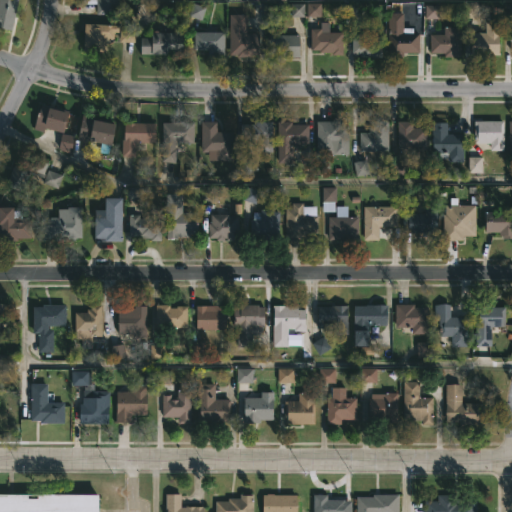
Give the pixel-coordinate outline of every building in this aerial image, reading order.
[(0,0),(20,0),(14,31),(0,27),(0,0)] [(119,0),(119,14),(98,14),(98,3),(83,3),(83,0),(119,0)] [(477,2),(460,3),(460,19),(477,18),(477,2)] [(188,16),(201,20),(205,7),(191,3),(188,16)] [(303,17),(303,4),(291,4),(290,17),(303,17)] [(438,5),(423,6),(424,19),(438,19),(438,5)] [(405,14),(405,32),(420,32),(420,53),(390,54),(389,13),(405,14)] [(260,32),(260,55),(233,54),(233,50),(223,50),(223,57),(210,57),(210,50),(197,50),(198,32),(231,33),(232,14),(248,14),(248,32),(260,32)] [(330,22),(330,31),(345,32),(344,52),(320,52),(320,49),(312,49),(312,29),(321,29),(321,22),(330,22)] [(472,53),(469,53),(469,32),(484,32),(484,22),(498,22),(498,53),(472,53)] [(120,25),(120,32),(116,32),(115,38),(108,38),(107,52),(84,50),(86,23),(120,25)] [(462,26),(462,55),(446,55),(446,53),(431,53),(432,34),(445,34),(445,26),(462,26)] [(185,32),(185,54),(154,54),(154,52),(143,51),(144,37),(155,38),(155,31),(185,32)] [(369,34),(369,36),(384,36),(384,57),(361,57),(361,54),(353,54),(353,33),(369,34)] [(274,58),(273,58),(272,35),(302,35),(302,58),(274,58)] [(71,111),(66,133),(46,127),(45,131),(36,129),(43,103),(71,111)] [(120,123),(115,145),(111,144),(108,154),(100,152),(103,142),(94,140),(94,143),(79,139),(85,114),(120,123)] [(218,126),(218,131),(235,132),(235,161),(210,160),(211,152),(203,152),(203,121),(218,121),(218,126)] [(251,143),(241,143),(242,124),(255,124),(255,121),(274,121),(274,143),(251,143)] [(293,122),(293,124),(310,124),(310,144),(292,144),(292,148),(294,148),(294,163),(279,163),(279,121),(293,122)] [(344,121),(344,125),(350,125),(349,155),(334,155),(334,148),(318,148),(319,121),(344,121)] [(389,151),(361,151),(362,132),(370,132),(370,126),(375,126),(376,121),(390,121),(389,151)] [(414,121),(414,128),(428,128),(428,149),(399,149),(399,121),(414,121)] [(483,143),(473,143),(473,121),(503,122),(503,143),(483,143)] [(132,156),(127,156),(128,122),(157,122),(157,142),(137,142),(137,156),(132,156)] [(177,142),(177,148),(179,148),(177,163),(164,161),(166,146),(164,146),(164,122),(195,122),(194,143),(177,142)] [(448,124),(448,134),(463,134),(463,163),(449,162),(449,158),(440,157),(440,153),(433,153),(433,122),(448,122),(448,124)] [(70,152),(73,136),(60,134),(58,150),(70,152)] [(52,161),(49,169),(63,175),(58,187),(43,181),(44,178),(30,173),(23,191),(7,185),(18,156),(32,161),(34,154),(52,161)] [(481,173),(481,157),(468,157),(467,173),(481,173)] [(355,176),(367,175),(365,161),(353,162),(355,176)] [(203,199),(216,202),(219,189),(206,186),(203,199)] [(126,200),(141,199),(141,187),(126,188),(126,200)] [(322,188),(321,212),(334,212),(334,188),(322,188)] [(184,193),(184,212),(200,211),(201,238),(168,238),(167,193),(184,193)] [(124,198),(124,241),(105,241),(105,237),(95,237),(95,217),(107,217),(107,198),(124,198)] [(474,205),(474,236),(464,235),(464,240),(444,240),(444,214),(446,214),(446,205),(451,205),(451,198),(458,198),(458,205),(474,205)] [(304,203),(304,206),(318,207),(318,216),(319,216),(319,233),(306,233),(305,238),(302,238),(302,241),(286,240),(286,208),(293,208),(293,203),(304,203)] [(349,206),(349,216),(359,216),(359,241),(329,240),(329,216),(337,217),(337,206),(349,206)] [(400,206),(399,227),(380,226),(380,240),(364,240),(365,206),(400,206)] [(0,207),(16,207),(16,210),(23,210),(23,218),(33,218),(32,238),(18,238),(18,241),(0,241),(0,207)] [(45,241),(45,225),(52,225),(52,217),(60,217),(60,209),(69,209),(69,207),(83,207),(82,241),(45,241)] [(405,233),(404,233),(404,213),(426,213),(426,207),(439,207),(438,233),(405,233)] [(272,209),(272,211),(281,211),(281,237),(252,236),(252,219),(254,219),(254,212),(262,212),(262,209),(272,209)] [(511,211),(511,238),(503,238),(503,235),(501,235),(501,232),(487,232),(487,211),(511,211)] [(141,214),(141,218),(162,218),(162,241),(131,241),(131,214),(141,214)] [(230,214),(230,217),(240,217),(240,241),(228,241),(228,238),(226,238),(226,240),(216,240),(216,238),(210,238),(210,223),(212,223),(212,214),(230,214)] [(67,305),(67,326),(49,326),(49,329),(54,330),(54,338),(52,338),(51,351),(38,350),(39,333),(33,333),(34,306),(44,307),(44,304),(67,305)] [(171,304),(171,308),(178,308),(178,306),(189,306),(189,327),(157,327),(157,304),(171,304)] [(260,305),(260,306),(266,306),(266,326),(263,326),(262,335),(253,335),(253,347),(238,347),(239,329),(236,329),(236,308),(242,308),(242,304),(260,305)] [(416,304),(416,307),(429,307),(429,334),(400,332),(400,327),(397,327),(397,304),(416,304)] [(452,305),(452,317),(470,317),(470,347),(453,346),(453,336),(440,336),(440,320),(435,320),(435,304),(452,305)] [(487,304),(487,307),(504,307),(504,327),(490,326),(490,346),(476,346),(477,304),(487,304)] [(91,337),(77,337),(77,312),(87,312),(87,309),(93,309),(93,305),(102,305),(102,336),(91,336),(91,337)] [(371,325),(372,346),(358,346),(358,331),(354,331),(355,305),(390,305),(390,325),(371,325)] [(148,306),(148,338),(133,338),(133,334),(119,333),(120,308),(148,306)] [(227,330),(198,330),(198,306),(227,306),(227,330)] [(289,346),(274,346),(276,306),(286,306),(286,309),(309,310),(309,328),(289,327),(289,346)] [(349,306),(349,334),(337,334),(337,330),(319,328),(319,306),(349,306)] [(311,344),(318,356),(330,349),(323,337),(311,344)] [(427,343),(416,342),(416,358),(427,359),(427,343)] [(113,359),(124,358),(123,345),(112,346),(113,359)] [(163,346),(149,346),(149,359),(163,359),(163,346)] [(0,372),(7,373),(8,355),(0,355),(0,372)] [(172,369),(172,382),(179,383),(179,389),(193,390),(193,424),(180,423),(180,417),(163,416),(164,394),(165,394),(165,383),(154,383),(154,369),(172,369)] [(252,383),(252,369),(236,369),(236,383),(252,383)] [(293,383),(293,369),(277,369),(277,383),(293,383)] [(317,383),(334,383),(334,369),(318,369),(317,383)] [(359,383),(375,383),(375,369),(360,369),(359,383)] [(93,371),(92,384),(95,384),(95,391),(111,391),(111,424),(80,423),(81,397),(85,398),(86,385),(73,385),(73,371),(93,371)] [(421,382),(421,398),(435,398),(435,425),(422,425),(422,415),(405,415),(405,381),(421,382)] [(213,382),(217,384),(216,400),(233,400),(233,423),(217,422),(217,424),(199,422),(199,384),(213,382)] [(48,392),(48,403),(71,403),(71,423),(42,423),(42,421),(32,421),(32,384),(48,384),(48,392)] [(149,385),(148,415),(133,414),(133,423),(117,422),(118,391),(132,392),(132,384),(149,385)] [(462,384),(463,403),(487,403),(488,425),(460,425),(460,420),(448,420),(447,385),(462,384)] [(348,388),(348,398),(359,398),(359,419),(343,419),(343,424),(328,424),(328,397),(333,397),(333,388),(348,388)] [(275,392),(274,420),(262,419),(261,423),(245,422),(246,397),(263,398),(263,392),(275,392)] [(316,424),(286,423),(286,401),(300,401),(300,393),(316,393),(316,424)] [(399,424),(371,423),(371,399),(372,399),(373,394),(400,393),(399,424)] [(99,511),(0,511),(0,494),(99,495),(99,511)] [(182,495),(182,507),(205,507),(205,511),(167,511),(167,494),(182,495)] [(275,494),(299,495),(299,511),(264,511),(264,495),(275,494)] [(329,494),(329,499),(354,501),(354,511),(315,511),(315,494),(329,494)] [(358,511),(358,497),(374,497),(374,494),(400,494),(400,511),(358,511)] [(254,496),(254,511),(216,511),(217,502),(229,502),(229,498),(241,499),(241,495),(254,496)] [(457,495),(457,501),(477,501),(477,511),(426,511),(427,501),(439,501),(439,495),(457,495)]
